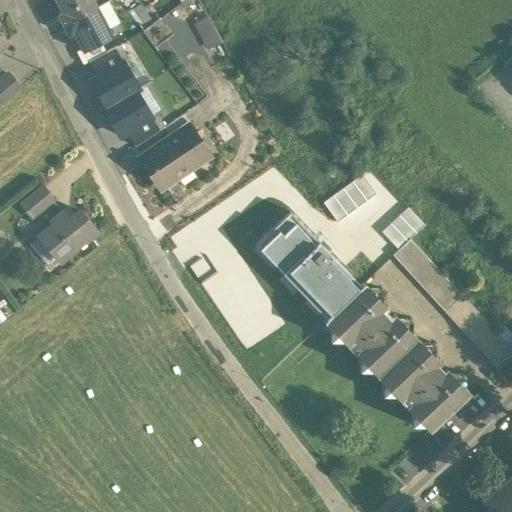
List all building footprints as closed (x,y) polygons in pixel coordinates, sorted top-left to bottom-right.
[(54,0),(61,14),(57,16),(62,26),(95,8),(90,0),(54,0)] [(95,8),(62,26),(67,35),(72,33),(81,51),(82,52),(99,43),(110,37),(95,8)] [(220,42),(207,18),(195,24),(208,49),(220,42)] [(99,43),(82,52),(81,51),(77,53),(83,64),(90,61),(105,53),(99,43)] [(105,53),(90,61),(97,76),(121,62),(128,59),(121,46),(105,53)] [(511,55),(503,65),(511,74),(511,55)] [(121,62),(91,80),(107,107),(134,90),(137,88),(121,62)] [(22,67),(0,84),(0,105),(32,79),(22,67)] [(151,118),(134,90),(107,107),(104,108),(120,136),(125,133),(151,118)] [(156,115),(125,133),(135,147),(164,127),(156,115)] [(183,115),(162,129),(169,139),(185,128),(186,130),(191,127),(183,115)] [(169,139),(142,157),(162,188),(206,158),(186,130),(185,128),(169,139)] [(365,200),(375,193),(361,175),(352,182),(365,200)] [(356,207),(365,200),(352,182),(342,189),(356,207)] [(42,189),(22,205),(31,217),(51,200),(42,189)] [(347,215),(356,207),(342,189),(333,196),(347,215)] [(337,222),(347,215),(333,196),(323,203),(337,222)] [(416,233),(424,225),(406,207),(398,215),(416,233)] [(68,221),(62,213),(51,222),(53,225),(30,244),(50,269),(74,249),(73,248),(82,240),(83,241),(95,232),(79,212),(68,221)] [(272,220),(251,239),(326,319),(360,286),(290,212),(276,224),(272,220)] [(409,240),(416,233),(398,215),(390,223),(408,241),(409,240)] [(399,248),(408,241),(390,223),(382,230),(399,248)] [(461,295),(409,240),(399,248),(391,257),(443,311),(461,295)] [(360,286),(326,319),(348,342),(345,345),(352,353),(355,350),(378,374),(413,340),(360,286)] [(511,351),(511,348),(461,295),(443,311),(496,367),(511,351)] [(465,396),(413,340),(378,374),(400,397),(397,400),(405,408),(408,405),(430,429),(465,396)] [(511,511),(511,475),(480,501),(489,511),(488,511),(511,511)]
